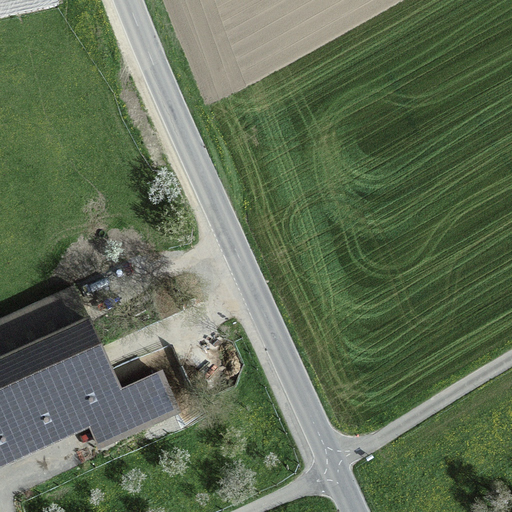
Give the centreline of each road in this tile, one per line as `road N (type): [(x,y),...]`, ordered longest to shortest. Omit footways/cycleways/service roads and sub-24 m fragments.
road 1 (tertiary): [(129,0),(179,133),(337,477)]
road 2 (unclassified): [(337,477),(511,366)]
